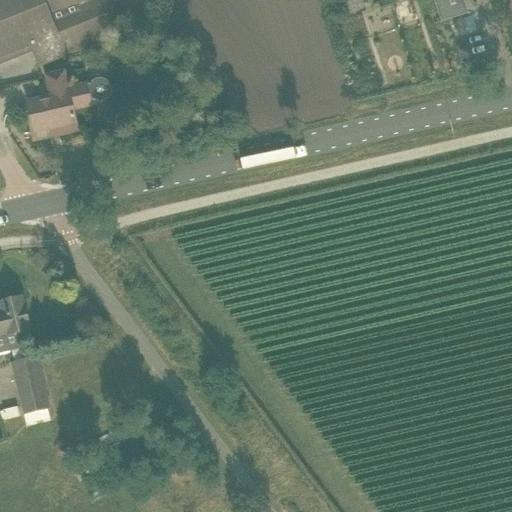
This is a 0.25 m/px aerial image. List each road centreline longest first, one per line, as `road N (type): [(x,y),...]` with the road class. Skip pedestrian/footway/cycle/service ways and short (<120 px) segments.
road 1 (tertiary): [(41,205),(511,98)]
road 2 (unclassified): [(271,511),(41,205)]
